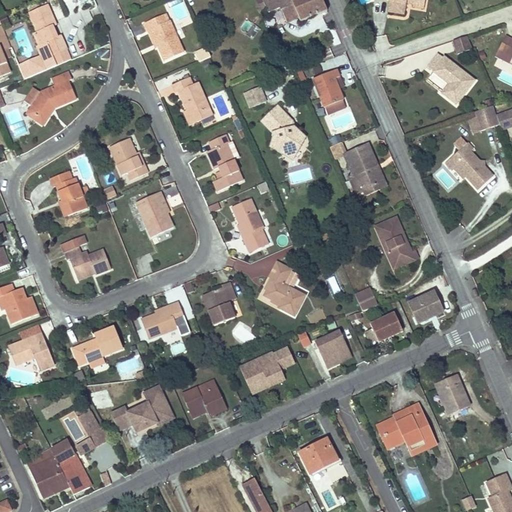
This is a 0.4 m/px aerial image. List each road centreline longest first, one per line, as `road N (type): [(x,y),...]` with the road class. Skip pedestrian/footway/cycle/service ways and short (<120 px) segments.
road 1 (residential): [(110,94),(68,139),(26,163),(13,188),(62,306),(90,309),(188,269),(204,250),(199,214),(151,109)]
road 2 (residential): [(76,511),(475,328)]
road 3 (residential): [(359,64),(451,271)]
road 4 (residential): [(359,64),(511,12)]
